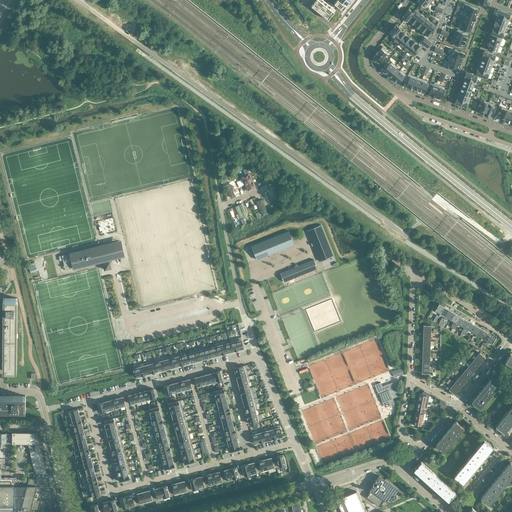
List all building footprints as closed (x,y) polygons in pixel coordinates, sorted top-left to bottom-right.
[(316,0),(311,6),(320,13),(327,4),(326,3),(322,0),(316,0)] [(337,0),(336,0),(334,4),(342,10),(346,6),(337,0)] [(425,0),(416,0),(417,1),(426,8),(430,3),(425,0)] [(477,0),(476,4),(480,5),(484,7),(487,8),(488,8),(489,5),(490,2),(484,0),(477,0)] [(327,4),(320,13),(328,19),(335,10),(328,4),(327,4)] [(466,5),(464,10),(476,14),(478,9),(466,5)] [(402,17),(405,19),(407,21),(408,20),(409,18),(414,12),(409,8),(404,14),(402,16),(402,17)] [(414,12),(409,18),(411,20),(410,22),(411,22),(412,24),(413,24),(414,22),(420,14),(415,10),(414,12)] [(464,10),(462,16),(474,20),(475,17),(476,14),(464,10)] [(498,10),(496,14),(498,14),(497,16),(508,20),(510,14),(498,10)] [(420,14),(414,22),(417,24),(415,26),(416,26),(418,28),(419,27),(419,26),(426,19),(420,14)] [(462,16),(460,22),(472,26),(473,26),(474,23),(473,23),(474,20),(462,16)] [(497,16),(495,22),(507,26),(509,20),(508,20),(497,16)] [(426,19),(419,26),(419,27),(422,28),(420,30),(421,31),(423,32),(425,31),(424,31),(431,23),(426,19)] [(460,22),(458,27),(470,32),(472,26),(460,22)] [(495,22),(493,27),(505,31),(507,26),(495,22)] [(431,23),(424,31),(425,31),(427,33),(426,34),(426,35),(428,36),(429,36),(436,27),(431,23)] [(394,27),(389,33),(393,37),(394,38),(399,31),(400,30),(401,29),(399,27),(396,25),(395,25),(393,27),(394,27)] [(493,27),(491,33),(503,37),(505,31),(493,27)] [(456,30),(454,36),(465,40),(466,37),(467,34),(461,32),(462,31),(458,29),(457,31),(456,30)] [(393,37),(392,39),(397,43),(404,35),(404,36),(405,34),(404,33),(403,32),(402,32),(401,33),(399,31),(394,38),(393,37)] [(404,35),(397,43),(403,47),(409,39),(409,40),(410,38),(408,36),(407,36),(406,37),(404,36),(404,35)] [(493,35),(490,42),(500,46),(502,39),(493,35)] [(454,36),(451,42),(453,43),(452,45),(456,46),(457,44),(462,46),(463,44),(464,44),(465,40),(454,36)] [(425,38),(421,43),(422,44),(427,47),(431,42),(427,39),(425,38)] [(409,39),(403,47),(408,52),(414,44),(416,42),(415,42),(413,40),(411,41),(409,40),(409,39)] [(490,42),(487,49),(497,53),(500,46),(490,42)] [(414,44),(408,52),(413,56),(421,46),(420,46),(418,45),(418,44),(417,46),(414,44)] [(374,57),(373,57),(374,60),(375,60),(379,62),(380,61),(383,63),(387,58),(384,56),(388,52),(382,47),(379,50),(378,52),(377,51),(376,54),(374,57)] [(452,49),(450,55),(462,59),(463,57),(463,56),(464,54),(464,53),(461,52),(452,49)] [(484,51),(482,57),(494,61),(496,55),(484,51)] [(450,55),(448,61),(460,65),(462,59),(450,55)] [(482,57),(480,63),(492,67),(494,61),(482,57)] [(384,71),(383,73),(385,75),(386,74),(388,75),(395,68),(396,66),(391,62),(390,63),(387,61),(383,67),(385,68),(383,71),(384,71)] [(448,61),(446,67),(454,70),(457,71),(458,71),(459,68),(460,65),(448,61)] [(480,63),(478,68),(490,73),(492,67),(480,63)] [(388,75),(387,76),(390,79),(391,77),(393,79),(399,71),(395,68),(388,75)] [(478,68),(476,74),(488,78),(490,73),(478,68)] [(399,71),(393,79),(395,81),(396,81),(398,83),(401,79),(404,82),(406,77),(404,75),(406,74),(401,69),(399,71)] [(466,72),(465,77),(475,81),(476,81),(478,77),(466,72)] [(406,77),(404,82),(407,83),(406,86),(409,87),(409,88),(412,89),(412,88),(412,89),(417,77),(408,74),(406,77)] [(417,77),(412,89),(418,91),(422,79),(417,77)] [(465,77),(463,82),(473,86),(474,86),(475,81),(465,77)] [(418,91),(418,92),(421,93),(421,92),(424,93),(425,90),(427,90),(429,84),(427,83),(428,81),(422,79),(418,91)] [(463,82),(461,88),(471,91),(473,86),(463,82)] [(429,84),(427,90),(430,91),(429,95),(432,96),(431,96),(434,97),(438,86),(430,83),(429,84)] [(438,86),(434,97),(437,98),(436,99),(440,100),(440,99),(441,99),(443,94),(444,94),(446,90),(444,89),(445,87),(439,85),(438,86)] [(461,88),(459,93),(471,97),(471,96),(469,95),(471,91),(461,88)] [(459,93),(457,98),(469,102),(471,97),(459,93)] [(457,98),(455,103),(462,105),(462,106),(464,107),(465,106),(467,107),(469,102),(457,98)] [(481,101),(478,108),(481,109),(479,112),(485,114),(489,102),(484,100),(483,102),(481,101)] [(489,102),(485,114),(490,116),(491,112),(493,113),(496,107),(493,106),(494,104),(489,102)] [(501,107),(498,115),(501,116),(499,119),(504,121),(509,109),(501,107)] [(249,174),(241,177),(247,191),(255,187),(249,174)] [(238,195),(232,181),(225,184),(231,198),(238,195)] [(273,188),(266,191),(272,205),(280,202),(273,188)] [(259,194),(252,198),(258,211),(265,208),(259,194)] [(248,216),(242,202),(234,206),(240,219),(248,216)] [(307,230),(320,261),(334,256),(321,225),(307,230)] [(294,245),(289,231),(251,246),(257,260),(294,245)] [(115,242),(110,243),(114,258),(118,257),(115,242)] [(108,244),(62,255),(65,270),(102,261),(104,270),(111,268),(110,261),(105,262),(104,260),(111,259),(108,244)] [(317,268),(313,259),(280,273),(284,282),(317,268)] [(4,312),(4,370),(16,370),(17,298),(4,298),(4,306),(3,306),(3,309),(3,312),(4,312)] [(440,313),(444,307),(439,304),(435,310),(440,313)] [(440,313),(445,316),(449,310),(444,307),(440,313)] [(445,316),(444,319),(446,320),(447,317),(450,319),(454,313),(449,310),(445,316)] [(459,316),(454,313),(450,319),(453,321),(452,323),(452,324),(454,325),(459,316)] [(461,325),(465,319),(459,316),(454,325),(456,326),(458,323),(461,325)] [(470,322),(465,319),(461,325),(466,328),(470,322)] [(475,325),(470,322),(466,328),(464,331),(466,332),(468,329),(471,331),(475,325)] [(480,328),(475,325),(471,331),(476,334),(480,328)] [(476,334),(482,337),(485,331),(480,328),(476,334)] [(482,337),(487,340),(491,334),(485,331),(482,337)] [(496,337),(491,334),(487,340),(492,343),(496,337)] [(479,352),(476,357),(481,362),(485,357),(486,357),(479,352)] [(472,362),(477,366),(481,362),(476,357),(472,362)] [(472,362),(468,366),(474,371),(477,366),(472,362)] [(236,374),(247,371),(246,365),(234,368),(236,374)] [(470,376),(474,371),(468,366),(464,371),(470,376)] [(402,368),(393,372),(395,377),(399,375),(398,373),(403,371),(402,368)] [(236,374),(237,379),(249,376),(247,371),(236,374)] [(464,371),(460,375),(466,380),(470,376),(464,371)] [(456,380),(462,385),(466,380),(460,375),(456,380)] [(250,382),(249,376),(237,379),(239,385),(248,382),(250,382)] [(491,377),(482,389),(489,396),(499,384),(491,377)] [(456,380),(453,385),(458,389),(462,385),(456,380)] [(239,385),(240,390),(249,388),(249,387),(248,382),(239,385)] [(388,400),(390,405),(395,403),(393,398),(398,396),(393,382),(382,386),(381,382),(375,385),(379,394),(383,402),(388,400)] [(169,384),(164,386),(167,395),(172,394),(172,393),(169,384)] [(458,389),(453,385),(449,389),(448,389),(454,394),(455,394),(454,394),(458,389)] [(240,390),(242,396),(253,393),(252,387),(249,387),(249,388),(240,390)] [(214,397),(225,394),(223,388),(213,391),(214,397)] [(489,396),(482,389),(472,401),(479,408),(489,396)] [(243,401),(255,398),(253,393),(242,396),(243,401)] [(226,400),(225,394),(214,397),(213,397),(215,403),(226,400)] [(11,397),(0,396),(0,409),(25,410),(25,397),(18,397),(18,396),(14,396),(11,396),(11,397)] [(243,401),(245,407),(256,404),(255,398),(243,401)] [(169,403),(170,409),(182,406),(180,400),(169,403)] [(228,405),(226,400),(215,403),(216,408),(228,405)] [(258,409),(256,404),(245,407),(246,412),(255,410),(258,409)] [(228,405),(216,408),(218,414),(229,411),(228,405)] [(160,411),(158,406),(149,408),(151,414),(160,411)] [(172,414),(183,411),(182,406),(170,409),(172,414)] [(70,411),(72,418),(80,416),(79,415),(78,409),(70,411)] [(172,414),(173,420),(185,417),(183,411),(172,414)] [(231,416),(229,411),(218,414),(219,419),(220,419),(231,416)] [(257,415),(247,418),(249,423),(261,420),(259,414),(257,415)] [(511,421),(511,419),(505,414),(495,426),(503,432),(511,421)] [(80,417),(80,416),(72,418),(74,425),(82,423),(80,417)] [(222,424),(232,422),(231,416),(220,419),(222,424)] [(173,420),(175,425),(186,422),(185,417),(173,420)] [(115,424),(113,418),(104,420),(105,426),(115,424)] [(446,432),(453,439),(463,427),(456,420),(446,432)] [(188,428),(186,422),(175,425),(176,431),(188,428)] [(234,427),(232,422),(222,424),(221,424),(222,430),(234,427)] [(74,425),(76,432),(83,430),(83,429),(82,423),(74,425)] [(234,427),(222,430),(224,436),(235,433),(234,427)] [(274,428),(277,438),(282,436),(280,427),(274,428)] [(176,431),(178,436),(189,433),(188,428),(176,431)] [(85,437),(84,431),(83,430),(76,432),(77,439),(85,437)] [(0,511),(56,511),(51,489),(48,478),(48,476),(49,476),(49,474),(49,472),(47,472),(45,467),(45,466),(41,448),(39,443),(40,443),(37,432),(12,432),(12,433),(0,432),(0,511)] [(446,432),(436,444),(443,451),(453,439),(446,432)] [(191,439),(189,433),(178,436),(179,442),(191,439)] [(237,438),(235,433),(224,436),(225,441),(237,438)] [(260,442),(258,433),(252,434),(254,444),(260,442)] [(77,439),(79,447),(87,444),(87,443),(85,437),(77,439)] [(238,444),(237,438),(225,441),(227,447),(228,447),(228,446),(238,444)] [(179,442),(181,447),(192,444),(191,439),(179,442)] [(474,452),(482,458),(492,446),(484,440),(474,452)] [(79,447),(81,454),(89,452),(88,445),(87,444),(79,447)] [(194,450),(192,444),(181,447),(182,453),(194,450)] [(240,449),(238,444),(228,446),(228,447),(229,452),(240,449)] [(182,453),(184,458),(195,455),(194,450),(182,453)] [(83,461),(91,459),(91,458),(89,452),(81,454),(83,461)] [(474,452),(464,464),(472,470),(482,458),(474,452)] [(285,464),(283,454),(276,456),(277,460),(275,460),(276,467),(285,464)] [(197,461),(195,455),(184,458),(185,464),(197,461)] [(268,469),(276,467),(275,460),(272,461),(271,457),(265,459),(268,469)] [(83,461),(85,468),(93,466),(91,460),(91,459),(83,461)] [(259,471),(268,469),(265,459),(259,461),(260,464),(257,465),(259,471)] [(173,461),(164,464),(165,469),(175,467),(173,461)] [(425,479),(432,472),(420,461),(414,469),(425,479)] [(511,462),(510,461),(500,473),(508,480),(511,474),(511,462)] [(254,462),(248,464),(250,474),(259,471),(257,465),(255,466),(254,462)] [(242,476),(250,474),(248,464),(241,465),(242,469),(240,470),(242,476)] [(472,470),(464,464),(454,476),(462,482),(472,470)] [(85,468),(87,475),(95,473),(95,472),(93,466),(85,468)] [(237,467),(230,468),(233,478),(242,476),(240,470),(237,470),(237,467)] [(224,481),(233,478),(230,468),(224,470),(225,474),(222,474),(224,481)] [(213,473),(216,483),(224,481),(222,474),(220,475),(219,471),(213,473)] [(432,472),(425,479),(437,490),(444,482),(432,472)] [(97,480),(95,474),(95,473),(87,475),(89,482),(97,480)] [(128,473),(118,476),(120,481),(129,479),(128,473)] [(207,485),(216,483),(213,473),(207,475),(208,478),(205,479),(207,485)] [(500,473),(490,486),(498,492),(508,480),(500,473)] [(385,479),(379,476),(378,475),(376,479),(377,479),(370,489),(371,490),(366,497),(379,506),(384,500),(389,503),(392,499),(393,500),(397,495),(395,494),(399,489),(397,488),(398,487),(385,478),(385,479)] [(198,488),(207,485),(205,479),(203,479),(202,476),(195,478),(198,488)] [(188,483),(189,490),(198,488),(195,478),(189,479),(190,483),(188,483)] [(98,486),(97,480),(89,482),(91,489),(99,487),(98,486)] [(181,492),(189,490),(188,483),(185,484),(184,481),(178,482),(181,492)] [(173,487),(170,488),(172,495),(181,492),(178,482),(172,484),(173,487)] [(444,482),(437,490),(449,500),(455,493),(444,482)] [(163,497),(172,495),(170,488),(168,489),(167,485),(161,487),(163,497)] [(498,492),(490,486),(480,498),(488,504),(498,492)] [(91,489),(93,497),(101,494),(99,488),(99,487),(91,489)] [(155,499),(163,497),(161,487),(154,489),(155,492),(153,493),(155,499)] [(146,502),(155,499),(153,493),(151,493),(150,490),(143,492),(146,502)] [(365,511),(356,491),(343,497),(343,496),(342,496),(343,497),(338,499),(337,498),(336,499),(341,511),(384,511),(385,511),(384,511),(365,511)] [(138,497),(136,497),(137,504),(146,502),(143,492),(137,493),(138,497)] [(129,506),(137,504),(136,497),(133,498),(132,495),(126,496),(129,506)] [(129,506),(126,496),(120,498),(121,501),(118,502),(120,509),(129,506)] [(111,511),(120,509),(118,502),(116,503),(115,499),(109,501),(111,511)] [(102,511),(106,511),(111,511),(109,501),(102,503),(103,506),(101,507),(102,511)]
